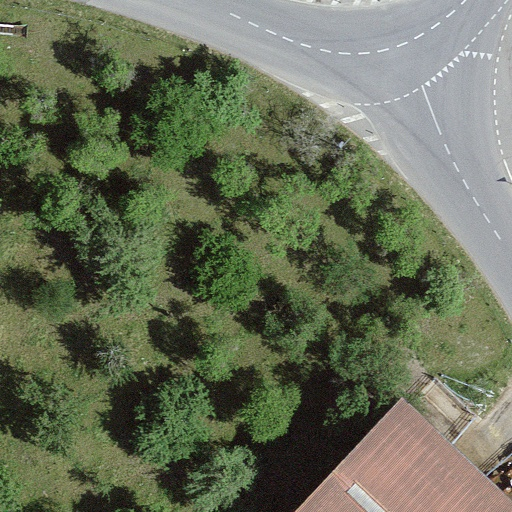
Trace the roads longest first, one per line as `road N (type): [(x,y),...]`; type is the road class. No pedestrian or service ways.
road 1 (residential): [(511,258),(452,161),(404,44)]
road 2 (tertiary): [(187,0),(337,53),(404,44)]
